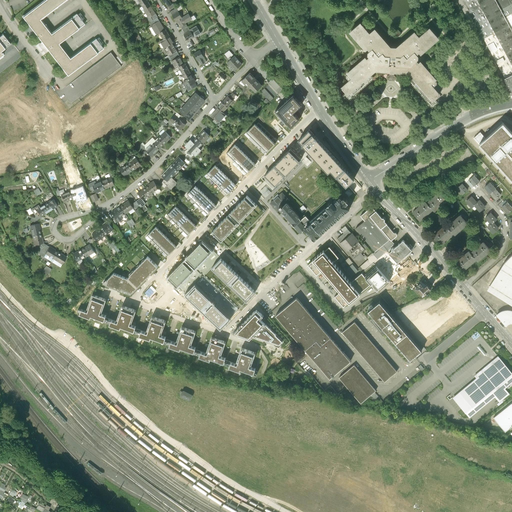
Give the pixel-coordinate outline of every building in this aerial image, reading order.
[(45,0),(23,17),(68,76),(103,49),(96,39),(70,59),(59,44),(85,24),(77,14),(51,34),(40,20),(65,0),(45,0)] [(151,6),(146,0),(145,0),(140,3),(145,10),(144,11),(148,17),(150,16),(151,18),(156,14),(151,6)] [(477,42),(483,38),(505,78),(511,74),(511,1),(511,0),(462,0),(480,31),(473,35),(477,42)] [(108,4),(112,10),(116,8),(113,2),(108,4)] [(179,12),(172,16),(177,23),(178,23),(181,28),(193,21),(189,14),(182,18),(179,12)] [(159,21),(157,18),(153,21),(149,23),(148,24),(150,27),(150,26),(159,21)] [(165,30),(159,21),(150,26),(151,28),(150,28),(155,36),(159,34),(165,30)] [(360,24),(351,32),(366,49),(367,48),(370,51),(369,52),(369,53),(369,55),(368,56),(369,57),(366,60),(365,58),(348,73),(350,75),(349,76),(349,75),(346,75),(346,77),(350,81),(342,88),(347,93),(344,96),(347,100),(373,78),(370,75),(375,70),(389,71),(391,71),(394,71),(409,72),(414,78),(411,80),(432,106),(437,102),(434,99),(439,94),(433,87),(437,83),(437,81),(434,81),(433,81),(435,79),(420,62),(419,63),(416,60),(417,60),(418,59),(417,59),(417,56),(418,55),(417,54),(420,51),(421,53),(438,38),(430,28),(419,38),(415,32),(398,47),(396,46),(392,45),(390,47),(375,30),(370,34),(360,24)] [(190,31),(194,38),(195,37),(201,34),(196,27),(190,30),(190,31)] [(166,30),(165,30),(159,34),(163,40),(169,36),(166,30)] [(190,31),(184,35),(188,42),(190,42),(192,46),(195,44),(192,39),(194,38),(190,31)] [(3,35),(0,36),(0,57),(4,54),(1,51),(11,44),(3,35)] [(169,36),(163,40),(160,42),(164,48),(172,44),(173,43),(172,40),(169,36)] [(176,50),(172,44),(164,48),(168,55),(176,50)] [(200,50),(194,54),(197,61),(199,60),(201,65),(206,62),(200,50)] [(64,88),(61,91),(71,105),(122,66),(111,52),(64,88)] [(229,61),(234,56),(230,52),(225,55),(229,61)] [(229,61),(227,63),(234,71),(242,64),(235,56),(234,56),(229,61)] [(184,64),(180,57),(172,61),(176,68),(178,67),(184,64)] [(184,64),(178,67),(182,74),(188,70),(185,64),(184,64)] [(188,70),(182,74),(185,80),(183,82),(184,83),(181,85),(183,89),(186,87),(194,83),(195,83),(188,70)] [(389,75),(386,77),(389,80),(391,80),(393,80),(396,78),(394,75),(394,71),(391,71),(389,71),(389,75)] [(215,81),(222,87),(228,79),(221,73),(215,81)] [(262,86),(250,73),(242,81),(241,81),(238,83),(243,87),(245,85),(246,84),(250,88),(251,87),(256,92),(262,86)] [(196,87),(194,83),(186,87),(189,92),(196,87)] [(273,99),(264,89),(260,92),(266,99),(269,102),(273,99)] [(223,102),(228,106),(233,101),(232,99),(236,95),(233,93),(229,97),(228,96),(223,102)] [(196,94),(191,99),(201,109),(207,103),(196,94)] [(293,95),(275,111),(291,129),(299,120),(298,118),(293,113),(301,106),(302,105),(293,95)] [(191,99),(186,105),(196,115),(201,109),(191,99)] [(252,106),(257,110),(261,105),(256,101),(252,106)] [(219,123),(219,122),(226,115),(223,112),(228,106),(223,102),(211,116),(215,119),(219,123)] [(186,105),(179,112),(190,122),(196,115),(186,105)] [(170,121),(181,131),(186,125),(180,119),(176,115),(170,121)] [(215,119),(212,121),(220,128),(222,125),(219,122),(219,123),(215,119)] [(480,132),(473,138),(511,181),(511,132),(501,121),(484,136),(480,132)] [(259,128),(255,124),(246,133),(250,137),(259,128)] [(259,128),(250,137),(254,141),(263,132),(259,128)] [(158,139),(164,144),(170,138),(165,132),(163,130),(159,134),(161,136),(158,139)] [(197,138),(203,143),(206,140),(210,136),(204,130),(197,138)] [(336,176),(346,187),(354,179),(344,168),(313,135),(309,130),(299,141),(302,145),(328,173),(331,170),(336,176)] [(263,132),(254,141),(258,145),(267,136),(263,132)] [(267,136),(258,145),(263,149),(271,140),(267,136)] [(190,145),(196,150),(200,147),(203,143),(197,138),(190,145)] [(147,152),(151,157),(164,144),(158,139),(151,146),(148,142),(144,147),(145,151),(147,152)] [(271,140),(263,149),(267,153),(275,144),(271,140)] [(145,151),(144,147),(141,144),(137,147),(141,151),(144,155),(147,152),(145,151)] [(239,149),(235,145),(226,153),(231,157),(239,149)] [(302,159),(291,148),(288,151),(275,165),(264,176),(275,186),(285,175),(299,161),(302,159)] [(239,149),(231,157),(235,161),(243,153),(239,149)] [(243,153),(235,161),(239,165),(247,157),(243,153)] [(172,165),(178,170),(184,163),(179,157),(172,165)] [(221,164),(225,168),(232,161),(228,157),(221,164)] [(247,157),(239,165),(243,169),(251,160),(247,157)] [(133,171),(141,165),(136,158),(128,164),(133,171)] [(251,160),(243,169),(247,173),(255,164),(251,160)] [(128,164),(120,170),(125,177),(133,171),(128,164)] [(165,179),(167,181),(169,183),(173,187),(177,182),(171,177),(178,170),(172,165),(162,176),(165,179)] [(209,172),(207,174),(211,178),(213,176),(219,169),(215,165),(209,172)] [(213,176),(211,178),(215,182),(217,180),(223,173),(219,169),(213,176)] [(217,180),(215,182),(219,186),(221,184),(227,177),(223,173),(217,180)] [(469,180),(474,186),(479,182),(474,175),(469,180)] [(102,181),(105,188),(114,184),(111,177),(102,181)] [(221,184),(219,186),(223,190),(225,187),(232,181),(227,177),(221,184)] [(170,189),(173,187),(169,183),(167,181),(165,179),(162,181),(166,185),(169,188),(170,189)] [(94,188),(96,193),(105,188),(102,181),(96,184),(93,185),(94,188)] [(153,181),(145,187),(151,194),(155,191),(158,188),(153,181)] [(225,187),(223,190),(227,194),(229,191),(236,185),(232,181),(225,187)] [(490,194),(495,189),(490,183),(485,188),(490,194)] [(457,188),(462,195),(468,190),(462,184),(457,188)] [(189,192),(187,194),(191,198),(193,196),(200,190),(195,186),(189,192)] [(87,199),(83,187),(70,191),(73,199),(76,198),(77,201),(80,200),(80,201),(87,199)] [(141,198),(143,200),(151,194),(145,187),(137,193),(141,198)] [(265,187),(260,192),(266,198),(271,193),(265,187)] [(353,194),(348,189),(345,193),(349,197),(353,194)] [(495,189),(490,194),(495,200),(500,195),(495,189)] [(193,196),(191,198),(195,202),(197,200),(204,194),(200,190),(193,196)] [(70,191),(61,194),(64,203),(73,199),(70,191)] [(328,208),(311,223),(305,216),(301,220),(287,203),(289,201),(282,193),(279,196),(277,195),(273,199),(274,200),(270,204),(277,212),(279,210),(287,218),(300,233),(305,229),(311,237),(314,240),(324,231),(325,231),(324,231),(327,228),(327,229),(328,228),(327,228),(330,226),(331,226),(330,225),(333,223),(334,223),(333,223),(336,220),(336,221),(337,220),(336,220),(339,217),(339,218),(340,218),(339,217),(341,215),(342,216),(342,215),(344,213),(344,214),(347,211),(347,210),(349,209),(350,209),(349,208),(346,204),(348,202),(345,199),(345,200),(345,199),(344,198),(343,198),(342,199),(340,197),(335,201),(334,199),(331,202),(330,202),(327,204),(328,205),(327,206),(328,208)] [(432,199),(427,204),(432,209),(434,211),(446,200),(440,193),(435,197),(434,197),(432,199)] [(197,200),(195,202),(199,206),(201,204),(208,198),(204,194),(197,200)] [(231,212),(229,214),(239,223),(256,205),(247,195),(245,197),(231,212)] [(474,206),(477,203),(472,197),(466,202),(472,208),(474,206)] [(141,198),(136,201),(139,206),(140,208),(144,205),(146,204),(143,200),(141,198)] [(201,204),(199,206),(203,210),(205,208),(212,201),(208,198),(201,204)] [(45,204),(49,211),(57,206),(53,199),(45,204)] [(128,200),(120,206),(125,213),(128,211),(131,214),(135,211),(134,210),(131,204),(128,200)] [(139,206),(136,201),(131,204),(134,210),(139,206)] [(205,208),(203,210),(207,214),(210,212),(216,205),(212,201),(205,208)] [(474,206),(480,212),(485,207),(480,201),(477,203),(474,206)] [(413,213),(419,220),(432,209),(427,204),(425,202),(420,206),(418,208),(413,213)] [(511,208),(507,203),(502,207),(508,214),(511,209),(511,208)] [(40,215),(41,217),(41,216),(49,211),(45,204),(40,208),(38,206),(32,209),(36,215),(38,216),(40,215)] [(120,206),(112,212),(119,222),(122,219),(120,217),(125,213),(120,206)] [(169,213),(167,215),(171,219),(173,217),(180,210),(176,206),(169,213)] [(375,252),(390,240),(391,241),(397,236),(397,234),(396,233),(394,233),(392,231),(387,224),(384,221),(385,220),(385,219),(384,219),(383,218),(382,218),(376,211),(375,211),(373,208),(370,207),(365,212),(366,212),(360,216),(364,221),(355,229),(375,252)] [(173,217),(171,219),(175,223),(178,221),(184,214),(180,210),(173,217)] [(486,218),(491,224),(493,222),(497,219),(491,213),(486,218)] [(178,221),(175,223),(179,227),(182,225),(188,218),(184,214),(178,221)] [(213,230),(212,232),(221,241),(239,223),(229,214),(228,215),(213,230)] [(452,233),(454,235),(467,223),(460,216),(447,227),(452,233)] [(182,225),(179,227),(184,231),(186,228),(192,222),(188,218),(182,225)] [(108,222),(100,229),(105,235),(113,229),(108,222)] [(186,228),(184,231),(188,235),(190,233),(196,226),(192,222),(186,228)] [(493,233),(499,228),(493,222),(491,224),(488,227),(493,233)] [(39,224),(30,226),(33,235),(40,234),(39,230),(40,230),(39,224)] [(440,244),(452,233),(447,227),(446,225),(433,236),(440,244)] [(150,233),(147,235),(152,239),(154,237),(160,231),(156,227),(150,233)] [(100,229),(92,235),(97,241),(105,235),(100,229)] [(343,234),(337,239),(340,243),(347,251),(354,259),(360,254),(365,249),(362,247),(358,242),(351,233),(351,234),(348,230),(343,234)] [(154,237),(152,239),(156,243),(158,241),(164,235),(160,231),(154,237)] [(40,234),(33,235),(35,245),(34,245),(35,249),(36,249),(39,247),(38,244),(43,243),(42,237),(41,237),(40,234)] [(158,241),(156,243),(160,247),(162,245),(168,238),(164,235),(158,241)] [(162,245),(160,247),(164,251),(166,249),(172,242),(168,238),(162,245)] [(213,250),(202,240),(168,277),(177,287),(213,250)] [(375,252),(373,254),(377,259),(387,251),(394,244),(391,241),(390,240),(375,252)] [(403,240),(389,253),(397,263),(400,260),(412,250),(403,240)] [(113,241),(110,242),(114,247),(117,252),(120,250),(113,241)] [(166,249),(164,251),(168,255),(170,253),(177,246),(172,242),(166,249)] [(484,243),(471,254),(476,259),(477,261),(490,250),(484,243)] [(82,249),(86,256),(94,252),(90,245),(82,249)] [(45,254),(49,247),(46,246),(39,250),(40,252),(39,254),(43,257),(45,255),(45,254)] [(53,259),(58,252),(49,247),(45,254),(45,255),(43,257),(52,262),(53,259)] [(338,258),(329,247),(324,251),(323,251),(312,260),(313,261),(308,265),(316,275),(321,270),(340,293),(339,294),(339,293),(334,297),(343,307),(349,303),(360,294),(359,293),(370,284),(364,277),(364,276),(362,273),(351,282),(352,283),(351,283),(332,261),(333,261),(334,262),(338,258)] [(82,249),(73,254),(77,261),(86,256),(82,249)] [(371,284),(378,292),(404,269),(400,264),(401,264),(401,261),(400,260),(397,263),(389,253),(387,251),(377,259),(373,263),(362,273),(364,276),(364,277),(370,284),(371,284)] [(58,252),(53,259),(62,265),(66,257),(58,252)] [(469,252),(456,263),(463,270),(476,259),(471,254),(469,252)] [(358,269),(362,273),(373,263),(377,259),(373,254),(372,253),(367,258),(368,260),(360,267),(358,269)] [(127,278),(137,287),(158,266),(148,256),(129,275),(130,276),(127,278)] [(255,292),(221,259),(205,276),(239,309),(255,292)] [(501,268),(487,291),(511,306),(511,269),(504,264),(501,268)] [(137,287),(127,278),(114,273),(106,280),(107,281),(106,285),(121,291),(122,289),(132,293),(137,287)] [(419,286),(416,288),(423,296),(425,295),(426,296),(430,292),(429,291),(431,289),(427,285),(424,287),(420,283),(418,285),(419,286)] [(230,318),(195,285),(186,295),(220,328),(230,318)] [(148,297),(153,292),(148,287),(143,293),(148,297)] [(415,333),(421,337),(449,314),(451,315),(454,314),(458,319),(459,320),(465,315),(459,307),(463,304),(465,302),(457,292),(447,300),(446,299),(425,316),(418,326),(419,327),(415,333)] [(106,300),(92,295),(86,311),(81,310),(79,315),(90,319),(91,316),(104,321),(106,316),(101,314),(106,300)] [(338,372),(351,361),(297,298),(276,315),(330,379),(338,372)] [(370,309),(367,311),(385,331),(410,361),(422,351),(379,301),(373,306),(370,309)] [(136,311),(122,305),(116,322),(111,320),(109,325),(120,329),(121,327),(134,332),(136,327),(131,325),(136,311)] [(263,316),(256,310),(255,312),(254,311),(237,328),(238,329),(233,334),(250,340),(253,336),(279,345),(283,341),(260,319),(263,316)] [(500,313),(497,315),(506,326),(508,324),(509,323),(511,323),(511,311),(509,311),(505,311),(500,313)] [(166,321),(152,316),(146,333),(141,331),(139,336),(150,340),(151,338),(164,342),(166,337),(161,336),(166,321)] [(354,322),(342,332),(384,383),(397,372),(354,322)] [(196,332),(181,327),(175,343),(171,342),(169,347),(180,351),(181,348),(194,353),(196,348),(191,346),(196,332)] [(429,331),(422,338),(424,340),(431,333),(429,331)] [(205,354),(200,352),(199,357),(210,361),(210,359),(224,364),(225,359),(220,357),(226,342),(211,337),(205,354)] [(235,365),(230,363),(229,368),(240,372),(240,370),(253,374),(255,369),(250,368),(255,353),(241,348),(235,365)] [(453,399),(469,418),(495,397),(496,399),(499,402),(509,394),(504,389),(511,382),(511,373),(498,357),(496,358),(475,376),(477,379),(453,399)] [(376,391),(354,365),(339,378),(361,404),(376,391)] [(191,394),(184,391),(182,391),(180,395),(181,397),(188,401),(191,400),(192,396),(191,394)] [(511,424),(511,403),(493,418),(505,433),(511,427),(511,426),(511,425),(511,424)] [(3,483),(0,488),(0,496),(3,499),(10,486),(3,483)] [(28,502),(30,496),(24,493),(21,499),(28,502)]
